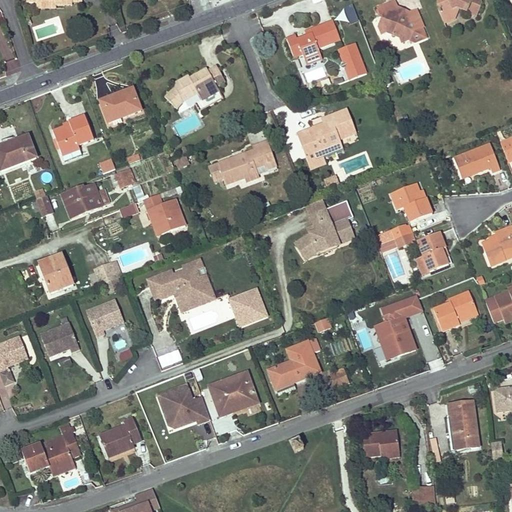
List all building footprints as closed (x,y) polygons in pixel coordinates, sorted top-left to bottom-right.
[(436,0),(435,4),(442,20),(449,17),(451,11),(457,9),(459,10),(477,17),(482,4),(480,0),(436,0)] [(377,9),(380,16),(398,9),(395,2),(377,9)] [(358,20),(353,6),(344,9),(349,23),(358,20)] [(398,9),(380,16),(381,20),(377,27),(381,35),(387,33),(390,34),(390,37),(392,39),(395,36),(399,38),(401,43),(409,40),(412,32),(421,28),(423,28),(416,11),(409,14),(403,16),(401,15),(403,11),(398,9)] [(449,17),(442,20),(444,24),(455,20),(459,10),(457,9),(451,11),(449,17)] [(302,55),(304,60),(320,54),(318,49),(332,44),(329,37),(338,34),(333,21),(310,30),(312,34),(306,36),(297,40),(295,36),(286,39),(293,59),(302,55)] [(412,32),(409,40),(415,43),(426,38),(421,28),(412,32)] [(338,34),(329,37),(332,44),(340,41),(338,34)] [(338,51),(342,63),(346,65),(345,69),(349,81),(366,74),(355,45),(338,51)] [(320,54),(304,60),(306,66),(322,60),(320,54)] [(175,88),(166,99),(177,108),(183,102),(198,95),(201,102),(219,92),(216,87),(226,82),(216,67),(208,71),(207,70),(190,79),(189,76),(173,85),(175,88)] [(99,99),(100,103),(119,96),(120,98),(126,96),(123,90),(99,99)] [(119,96),(100,103),(108,124),(141,112),(134,93),(126,96),(120,98),(119,96)] [(324,125),(297,135),(305,157),(340,144),(339,140),(355,134),(347,110),(329,117),(331,122),(324,125)] [(329,117),(322,120),(324,125),(331,122),(329,117)] [(71,128),(66,130),(54,134),(62,157),(80,150),(78,146),(93,141),(85,118),(69,124),(71,128)] [(28,138),(0,148),(0,167),(2,172),(36,159),(28,138)] [(511,139),(500,144),(508,164),(511,162),(511,139)] [(235,159),(208,169),(212,178),(222,174),(223,179),(225,186),(244,179),(245,183),(259,178),(256,169),(264,166),(275,162),(267,142),(252,148),(253,152),(244,155),(245,158),(236,161),(235,159)] [(340,144),(305,157),(310,170),(326,164),(323,156),(342,149),(340,144)] [(454,160),(460,177),(477,170),(478,173),(490,169),(491,174),(499,171),(490,146),(454,160)] [(128,159),(130,165),(141,161),(138,155),(128,159)] [(112,161),(101,165),(104,175),(115,171),(112,161)] [(275,162),(264,166),(266,171),(277,167),(275,162)] [(477,170),(460,177),(461,180),(478,173),(477,170)] [(129,171),(123,173),(126,181),(132,179),(129,171)] [(126,181),(123,173),(116,176),(120,189),(134,184),(132,179),(126,181)] [(222,174),(212,178),(213,183),(223,179),(222,174)] [(333,184),(331,179),(324,182),(327,190),(339,186),(338,182),(333,184)] [(400,200),(393,202),(397,211),(404,209),(410,224),(432,215),(426,200),(422,201),(419,194),(416,185),(398,192),(400,200)] [(137,198),(144,196),(140,186),(133,188),(137,198)] [(75,194),(74,190),(61,196),(70,219),(101,208),(96,194),(93,187),(84,191),(75,194)] [(35,193),(37,201),(45,198),(42,191),(35,193)] [(96,194),(101,208),(109,205),(104,191),(96,194)] [(398,192),(391,195),(393,202),(400,200),(398,192)] [(158,195),(143,201),(147,212),(152,210),(161,236),(185,227),(175,201),(162,206),(158,195)] [(37,201),(43,217),(52,213),(46,197),(45,198),(37,201)] [(311,216),(326,210),(322,200),(308,206),(307,207),(311,216)] [(352,235),(347,221),(353,218),(347,202),(341,204),(326,210),(311,216),(314,226),(317,233),(310,235),(296,245),(305,259),(311,255),(318,253),(339,245),(337,241),(352,235)] [(136,204),(120,210),(123,219),(139,213),(136,204)] [(152,210),(147,212),(157,237),(161,236),(152,210)] [(308,229),(310,235),(317,233),(314,226),(308,229)] [(404,227),(390,233),(394,241),(407,236),(404,227)] [(496,239),(489,241),(481,245),(489,267),(505,261),(503,256),(511,252),(511,227),(494,234),(495,236),(496,239)] [(416,260),(419,270),(427,266),(430,274),(448,267),(445,257),(442,251),(446,249),(440,233),(417,242),(423,257),(416,260)] [(354,239),(352,235),(337,241),(339,245),(354,239)] [(407,236),(394,241),(397,249),(411,244),(407,236)] [(394,241),(378,247),(381,255),(397,249),(394,241)] [(511,252),(503,256),(505,261),(511,257),(511,252)] [(61,256),(39,265),(50,295),(73,286),(61,256)] [(212,291),(201,261),(190,265),(192,272),(186,274),(185,272),(175,276),(173,272),(154,279),(156,285),(150,287),(154,297),(160,295),(162,301),(175,296),(181,298),(178,304),(182,314),(201,307),(197,296),(212,291)] [(192,272),(190,265),(183,268),(185,272),(186,274),(192,272)] [(95,272),(100,286),(117,279),(112,266),(95,272)] [(427,266),(419,270),(422,277),(430,274),(427,266)] [(156,285),(154,279),(148,281),(150,287),(156,285)] [(216,301),(212,291),(197,296),(201,307),(216,301)] [(268,317),(257,291),(230,301),(241,328),(268,317)] [(505,297),(495,301),(505,325),(511,321),(511,316),(511,314),(511,291),(508,293),(504,294),(505,297)] [(459,324),(457,319),(476,311),(468,293),(448,301),(449,304),(433,310),(442,333),(459,326),(459,324)] [(418,299),(401,305),(382,311),(387,324),(375,327),(387,361),(417,351),(406,319),(423,313),(418,299)] [(125,323),(116,301),(87,313),(97,339),(105,335),(104,331),(125,323)] [(476,311),(457,319),(459,324),(478,316),(476,311)] [(330,319),(315,324),(318,334),(333,329),(330,319)] [(70,325),(41,336),(49,358),(70,350),(72,354),(80,351),(70,325)] [(29,360),(20,338),(0,345),(0,371),(1,375),(10,372),(8,368),(29,360)] [(268,371),(276,391),(292,384),(320,374),(307,343),(287,351),(291,362),(268,371)] [(178,350),(158,358),(163,369),(183,361),(178,350)] [(131,351),(121,355),(123,361),(133,357),(131,351)] [(343,370),(330,375),(336,389),(348,384),(343,370)] [(232,413),(231,411),(257,401),(247,374),(209,387),(219,418),(232,413)] [(292,384),(276,391),(278,397),(295,390),(292,384)] [(157,396),(166,421),(171,419),(178,422),(180,428),(188,425),(190,421),(194,420),(195,422),(196,426),(209,421),(201,398),(192,401),(186,386),(157,396)] [(511,389),(498,391),(495,394),(498,413),(511,411),(511,389)] [(257,401),(231,411),(232,413),(258,404),(257,401)] [(451,416),(455,448),(478,445),(473,403),(448,406),(449,416),(451,416)] [(171,419),(166,421),(168,427),(174,429),(180,428),(178,422),(171,419)] [(125,427),(100,437),(108,458),(134,448),(133,445),(142,442),(133,420),(124,424),(125,427)] [(30,474),(49,467),(54,465),(54,467),(72,460),(72,458),(80,455),(72,434),(75,432),(74,428),(71,430),(69,425),(60,428),(63,436),(21,453),(30,474)] [(365,458),(381,456),(385,456),(385,459),(400,457),(397,432),(363,436),(365,458)] [(436,438),(430,440),(434,464),(440,462),(436,438)] [(299,441),(290,445),(294,454),(303,450),(299,441)] [(499,444),(491,445),(492,452),(500,451),(499,444)] [(500,451),(492,452),(494,465),(501,464),(500,451)] [(54,465),(49,467),(53,477),(75,468),(72,460),(54,467),(54,465)] [(500,472),(498,472),(499,483),(511,481),(511,478),(510,465),(500,466),(500,472)] [(434,488),(412,490),(414,509),(436,507),(434,488)] [(154,511),(160,510),(153,492),(143,496),(147,508),(140,511),(140,509),(134,511),(133,511),(126,511),(126,509),(119,511),(154,511)] [(147,508),(143,496),(136,499),(140,509),(140,511),(147,508)]
